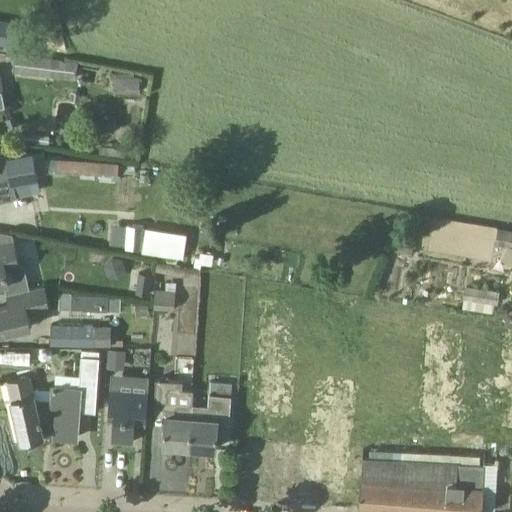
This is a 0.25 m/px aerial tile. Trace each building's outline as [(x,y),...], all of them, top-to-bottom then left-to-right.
[(25,24),(0,19),(0,44),(21,48),(25,24)] [(75,80),(78,61),(15,54),(13,72),(75,80)] [(140,76),(113,77),(114,92),(140,91),(140,76)] [(10,118),(3,120),(6,131),(14,129),(10,118)] [(28,180),(38,178),(33,153),(7,158),(6,153),(0,154),(0,201),(17,198),(17,196),(31,193),(28,180)] [(50,171),(118,175),(119,164),(119,162),(50,158),(50,166),(50,171)] [(115,208),(133,208),(134,176),(115,176),(115,208)] [(144,227),(128,225),(126,248),(142,250),(144,227)] [(511,232),(496,229),(493,246),(511,249),(511,232)] [(0,231),(0,284),(9,282),(6,269),(20,266),(12,234),(0,231)] [(411,254),(413,242),(398,239),(396,251),(411,254)] [(213,253),(200,251),(198,263),(212,264),(213,253)] [(152,275),(139,273),(136,292),(149,294),(152,275)] [(465,300),(494,304),(497,305),(499,291),(464,286),(462,299),(465,300)] [(10,305),(0,307),(0,333),(31,326),(28,313),(41,310),(36,287),(7,293),(10,305)] [(176,291),(164,289),(160,289),(158,309),(174,310),(176,291)] [(108,295),(83,295),(83,310),(108,310),(108,295)] [(147,304),(135,305),(136,315),(148,314),(147,304)] [(50,345),(93,346),(94,325),(50,324),(50,345)] [(125,351),(109,350),(108,367),(124,369),(125,351)] [(77,437),(78,412),(95,413),(99,356),(80,355),(78,388),(53,386),(53,399),(35,398),(30,375),(8,381),(21,441),(44,435),(77,437)] [(164,444),(190,446),(193,404),(194,390),(179,389),(179,381),(156,379),(154,402),(167,403),(164,444)] [(209,405),(193,404),(190,446),(216,448),(218,419),(217,419),(218,414),(230,415),(232,383),(210,381),(209,405)] [(147,391),(110,388),(107,420),(114,421),(113,441),(133,442),(134,422),(145,423),(147,391)] [(481,511),(484,464),(448,462),(445,511),(481,511)]
